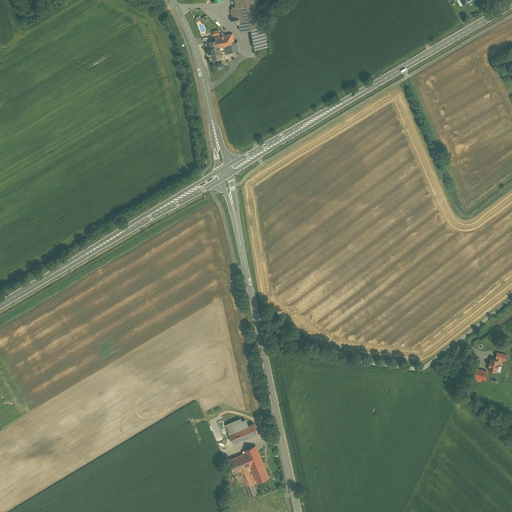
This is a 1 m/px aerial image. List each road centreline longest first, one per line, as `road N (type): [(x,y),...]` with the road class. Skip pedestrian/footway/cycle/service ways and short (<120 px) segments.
road 1 (unclassified): [(262,349),(427,365),(511,299)]
road 2 (secondary): [(218,171),(64,266)]
road 3 (secondary): [(64,266),(220,179)]
road 4 (secondary): [(230,174),(377,82)]
road 5 (secondary): [(377,82),(228,165)]
road 6 (secondary): [(262,349),(294,511)]
road 7 (secondary): [(377,82),(511,4)]
road 8 (secondary): [(235,219),(262,349)]
road 9 (unknown): [(290,0),(203,84)]
